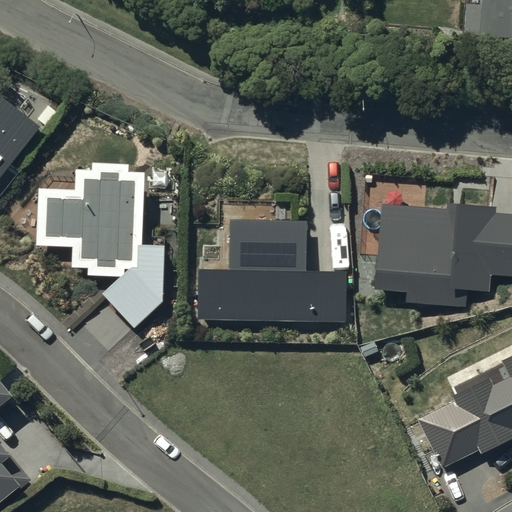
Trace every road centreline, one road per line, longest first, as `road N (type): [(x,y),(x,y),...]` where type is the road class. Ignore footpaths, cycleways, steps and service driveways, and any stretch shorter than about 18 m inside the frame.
road 1 (residential): [(511,132),(250,118),(182,95),(0,1)]
road 2 (residential): [(212,511),(0,318)]
